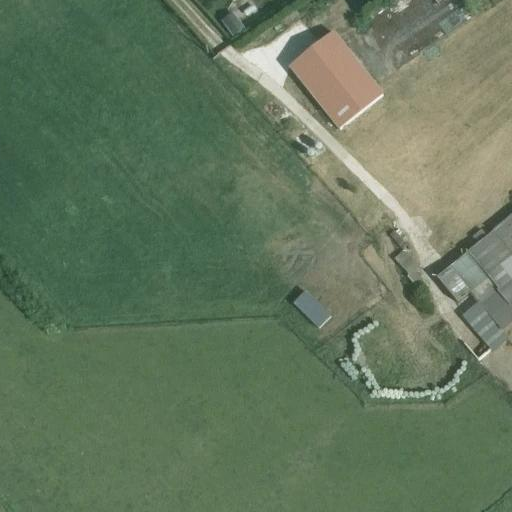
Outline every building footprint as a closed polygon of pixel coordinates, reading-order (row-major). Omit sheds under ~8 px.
[(233,16),(222,24),(234,40),(245,32),(233,16)] [(319,44),(283,68),(310,110),(347,86),(319,44)] [(394,77),(358,100),(364,110),(401,86),(394,77)] [(284,126),(296,114),(279,97),(267,109),(284,126)] [(308,162),(324,151),(300,115),(284,126),(308,162)] [(318,215),(308,221),(327,247),(336,240),(318,215)] [(511,220),(437,281),(458,306),(470,296),(503,335),(511,327),(511,311),(511,309),(511,220)] [(403,254),(394,262),(409,278),(408,279),(418,290),(425,284),(415,273),(420,270),(406,255),(410,251),(395,234),(390,238),(390,239),(388,241),(391,244),(393,242),(403,254)] [(359,332),(370,339),(371,338),(391,351),(407,325),(376,305),(359,332)]
